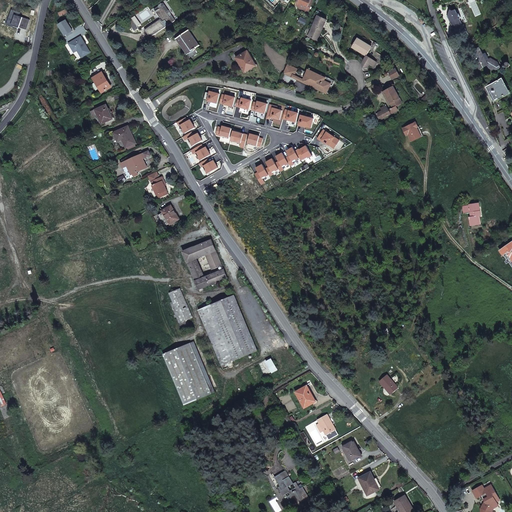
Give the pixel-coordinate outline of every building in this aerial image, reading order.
[(313,0),(299,0),(298,0),(297,0),(297,5),(299,7),(309,11),(311,5),(313,0)] [(170,24),(174,21),(163,6),(156,11),(155,11),(161,19),(145,30),(150,38),(168,25),(169,26),(171,24),(170,24)] [(20,12),(12,9),(8,20),(13,22),(12,25),(18,27),(20,28),(20,27),(27,30),(30,20),(19,16),(20,12)] [(461,17),(460,15),(458,14),(456,10),(453,11),(451,10),(448,17),(453,28),(457,29),(459,25),(462,24),(460,20),(461,17)] [(317,40),(327,20),(318,16),(308,36),(317,40)] [(13,22),(8,20),(7,25),(18,29),(18,27),(12,25),(13,22)] [(66,20),(59,25),(65,36),(73,31),(66,20)] [(195,49),(200,46),(189,30),(176,39),(187,55),(193,50),(194,51),(196,49),(195,49)] [(82,57),(90,52),(81,37),(69,44),(74,52),(78,50),(82,57)] [(366,56),(372,47),(358,38),(353,48),(366,56)] [(458,42),(452,45),(456,55),(462,51),(458,42)] [(486,54),(483,55),(480,48),(473,52),(478,62),(475,63),(479,70),(486,66),(493,70),(500,66),(498,62),(496,63),(495,61),(493,62),(491,58),(489,59),(486,54)] [(254,60),(252,61),(247,52),(238,57),(243,66),(242,67),(245,72),(257,66),(254,60)] [(374,67),(377,63),(367,56),(362,64),(362,66),(363,66),(367,68),(370,64),(374,67)] [(293,77),(297,70),(288,66),(284,73),(293,77)] [(393,79),(400,76),(396,69),(389,72),(393,79)] [(325,76),(324,78),(317,75),(309,71),(305,79),(304,80),(312,84),(312,86),(327,93),(331,85),(333,86),(335,81),(325,76)] [(111,87),(102,73),(94,78),(103,93),(111,87)] [(304,80),(304,82),(293,77),(284,73),(284,74),(291,77),(293,78),(311,87),(312,86),(312,84),(304,80)] [(494,101),(509,93),(502,80),(487,88),(487,86),(481,89),(484,96),(490,93),(494,101)] [(396,106),(403,103),(394,86),(384,92),(386,95),(387,94),(392,103),(390,103),(393,108),(389,110),(387,107),(382,110),(382,111),(377,114),(380,120),(391,114),(398,110),(396,106)] [(96,110),(91,112),(94,118),(97,117),(99,116),(102,123),(102,124),(104,123),(113,119),(108,109),(107,105),(96,110)] [(412,142),(422,137),(417,128),(419,127),(419,126),(417,122),(403,128),(405,133),(408,132),(409,135),(412,142)] [(134,144),(136,143),(128,126),(114,133),(118,141),(122,140),(126,148),(128,147),(134,144)] [(507,149),(511,145),(511,140),(510,138),(503,142),(507,149)] [(137,172),(147,168),(143,159),(151,156),(149,151),(121,164),(123,168),(124,168),(125,172),(127,171),(129,170),(132,174),(132,175),(133,175),(133,174),(134,176),(138,175),(137,172)] [(152,182),(160,178),(157,171),(148,176),(152,182)] [(164,181),(163,177),(160,178),(152,182),(158,195),(160,194),(161,197),(167,194),(166,191),(167,191),(165,186),(163,182),(164,181)] [(480,216),(481,216),(480,203),(470,205),(470,206),(463,207),(464,213),(470,212),(471,217),(469,217),(470,226),(481,224),(480,216)] [(179,219),(171,205),(162,211),(171,224),(179,219)] [(198,287),(199,290),(228,278),(224,269),(214,274),(204,278),(196,259),(206,255),(212,270),(222,266),(216,250),(212,240),(183,252),(186,259),(188,262),(191,269),(192,273),(196,281),(198,287)] [(511,242),(500,251),(503,255),(507,252),(510,256),(509,257),(510,260),(511,259),(511,242)] [(189,275),(195,288),(198,287),(196,281),(192,273),(189,275)] [(170,293),(182,322),(192,317),(188,307),(187,307),(179,289),(175,291),(174,290),(173,290),(174,291),(170,293)] [(199,310),(222,366),(258,351),(235,295),(199,310)] [(193,342),(189,343),(165,353),(186,404),(211,394),(214,393),(212,386),(196,348),(193,342)] [(392,394),(398,388),(387,375),(380,381),(386,389),(387,389),(392,394)] [(310,391),(307,386),(296,392),(305,408),(315,402),(308,392),(310,391)] [(0,407),(8,404),(2,389),(0,389),(0,407)] [(326,435),(336,430),(327,415),(318,420),(320,423),(317,425),(321,432),(324,430),(326,435)] [(300,434),(306,442),(309,440),(304,432),(300,434)] [(343,446),(351,461),(361,456),(353,441),(343,446)] [(302,503),(307,510),(314,506),(307,495),(308,495),(305,491),(302,487),(300,489),(298,486),(299,486),(297,483),(294,485),(296,487),(290,491),(288,487),(294,484),(294,483),(286,470),(275,477),(277,480),(280,486),(279,487),(284,495),(289,492),(290,494),(288,496),(292,504),(300,499),(301,500),(302,503)] [(374,479),(371,472),(359,478),(368,495),(378,490),(373,480),(374,479)] [(472,491),(477,498),(482,496),(485,501),(486,503),(484,506),(482,506),(480,509),(480,511),(491,511),(492,511),(494,508),(498,506),(495,500),(499,498),(491,485),(484,489),(482,485),(472,491)] [(395,501),(400,511),(413,511),(414,511),(405,496),(395,501)] [(292,504),(294,508),(302,503),(301,500),(300,499),(292,504)]
